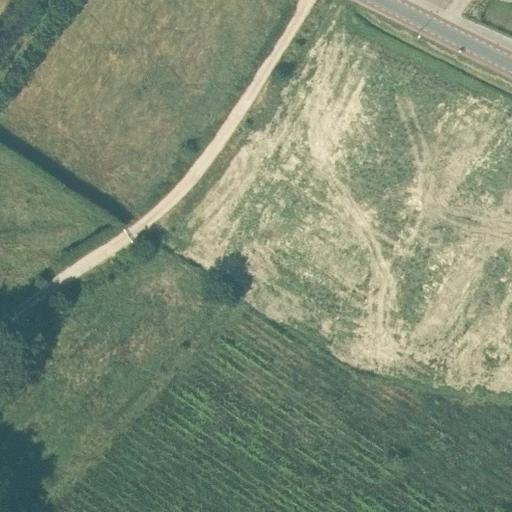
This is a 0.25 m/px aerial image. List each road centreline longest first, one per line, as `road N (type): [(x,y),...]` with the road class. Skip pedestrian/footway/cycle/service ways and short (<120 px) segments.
road 1 (track): [(0,320),(148,225),(245,107),(306,0)]
road 2 (secondary): [(511,67),(377,0)]
